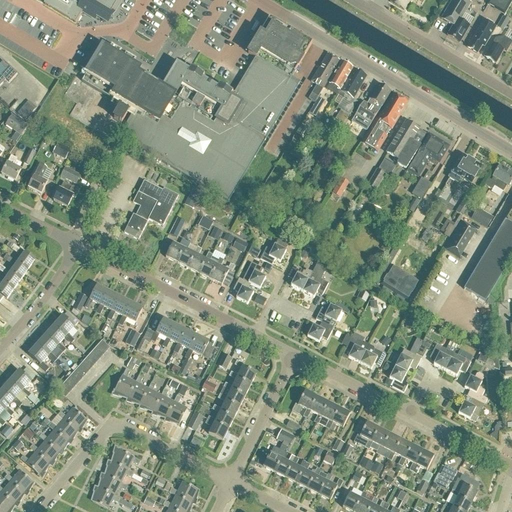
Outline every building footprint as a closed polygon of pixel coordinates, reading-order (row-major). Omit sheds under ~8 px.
[(46,0),(43,5),(75,24),(81,14),(82,13),(95,20),(96,18),(104,23),(109,15),(118,0),(46,0)] [(391,0),(389,3),(403,12),(409,2),(410,3),(411,0),(391,0)] [(452,0),(441,20),(453,27),(447,37),(459,44),(469,27),(460,21),(470,5),(469,4),(471,0),(452,0)] [(511,0),(490,0),(487,6),(503,16),(504,16),(511,1),(511,0)] [(496,28),(503,32),(509,21),(503,17),(496,28)] [(484,21),(467,49),(477,55),(482,46),(484,48),(496,28),(484,21)] [(222,110),(215,121),(212,119),(216,112),(203,104),(204,102),(196,98),(196,99),(183,92),(179,99),(175,96),(181,86),(201,97),(208,85),(196,78),(198,74),(179,63),(162,79),(158,86),(150,81),(144,78),(138,74),(140,70),(132,65),(134,62),(134,61),(133,61),(128,58),(125,56),(125,57),(123,60),(117,57),(119,53),(120,53),(118,52),(113,49),(111,47),(111,48),(109,52),(103,48),(102,48),(96,45),(95,44),(80,69),(84,72),(86,73),(86,74),(84,78),(81,82),(113,101),(110,106),(118,111),(113,119),(121,124),(126,116),(129,110),(133,113),(130,118),(117,139),(121,141),(228,205),(300,84),(291,79),(311,45),(277,24),(271,33),(264,28),(248,55),(255,59),(233,95),(232,94),(224,89),(222,93),(210,86),(203,98),(222,110)] [(504,38),(495,40),(484,58),(495,65),(503,52),(505,54),(511,43),(504,38)] [(206,47),(208,41),(200,39),(198,44),(206,47)] [(339,62),(327,55),(311,83),(317,86),(308,101),(314,104),(339,62)] [(0,85),(5,80),(9,83),(17,75),(2,62),(0,64),(0,85)] [(352,70),(342,64),(329,85),(339,91),(336,96),(346,80),(352,70)] [(346,80),(336,96),(342,100),(336,109),(340,111),(335,119),(343,124),(348,116),(349,116),(357,103),(353,100),(366,78),(354,71),(348,81),(346,80)] [(390,93),(378,86),(369,101),(371,102),(368,107),(363,104),(355,117),(356,118),(364,122),(370,126),(390,93)] [(312,109),(318,113),(330,94),(323,91),(318,99),(314,104),(315,104),(312,109)] [(393,96),(376,124),(374,123),(360,145),(376,154),(386,139),(385,138),(390,130),(391,130),(407,105),(393,96)] [(28,102),(23,108),(31,115),(36,109),(28,102)] [(28,127),(12,116),(5,126),(16,134),(11,141),(15,144),(20,137),(21,137),(28,127)] [(106,120),(100,132),(111,137),(116,124),(106,120)] [(419,131),(406,123),(386,155),(399,163),(397,165),(405,170),(419,148),(411,143),(419,131)] [(447,149),(429,137),(407,172),(416,177),(427,160),(429,162),(428,163),(436,168),(447,149)] [(46,140),(43,144),(49,148),(52,143),(46,140)] [(330,152),(335,157),(344,148),(339,142),(330,152)] [(58,144),(52,155),(65,161),(70,150),(58,144)] [(22,164),(29,168),(36,154),(29,151),(22,164)] [(74,153),(69,162),(76,165),(80,156),(74,153)] [(481,168),(461,156),(447,179),(459,186),(462,180),(471,185),(481,168)] [(1,176),(14,183),(20,172),(13,168),(16,161),(10,158),(7,165),(1,176)] [(33,178),(27,190),(40,196),(46,184),(40,181),(46,170),(37,165),(31,177),(33,178)] [(487,180),(482,188),(490,193),(494,188),(502,193),(506,187),(508,188),(511,180),(511,174),(499,167),(492,179),(493,179),(491,182),(487,180)] [(60,178),(76,186),(80,176),(65,169),(60,178)] [(367,187),(376,192),(385,176),(377,171),(367,187)] [(329,200),(336,204),(349,184),(341,179),(332,195),(329,200)] [(412,195),(421,201),(430,185),(421,180),(412,195)] [(133,216),(123,234),(138,242),(148,221),(162,228),(172,210),(178,197),(164,190),(163,192),(144,182),(138,194),(138,193),(132,204),(140,208),(135,217),(133,216)] [(59,191),(53,202),(67,209),(72,198),(75,199),(79,192),(63,184),(59,191)] [(326,184),(314,200),(322,205),(333,189),(326,184)] [(405,205),(415,190),(406,184),(396,199),(405,205)] [(192,190),(188,199),(195,202),(200,194),(192,190)] [(455,213),(460,216),(456,221),(459,223),(466,212),(469,207),(474,197),(473,197),(470,197),(468,197),(465,198),(464,198),(455,213)] [(341,219),(346,209),(340,206),(334,216),(341,219)] [(469,207),(466,212),(472,215),(474,210),(469,207)] [(511,208),(511,209),(505,221),(504,221),(463,290),(485,303),(511,257),(511,208)] [(477,209),(471,220),(487,229),(493,218),(477,209)] [(172,229),(169,235),(173,237),(177,239),(184,223),(177,220),(175,222),(172,229)] [(444,251),(461,261),(478,233),(462,223),(444,251)] [(214,229),(210,239),(217,242),(222,233),(214,229)] [(426,240),(433,243),(439,232),(432,229),(426,240)] [(402,240),(408,244),(414,236),(407,232),(402,240)] [(230,245),(234,239),(226,235),(222,241),(230,245)] [(382,245),(392,251),(397,243),(387,237),(382,245)] [(279,239),(275,247),(274,247),(271,252),(266,249),(260,261),(267,264),(272,267),(274,261),(280,264),(286,252),(285,252),(289,244),(279,239)] [(237,240),(232,249),(243,254),(248,246),(237,240)] [(172,245),(165,259),(176,265),(184,250),(186,252),(190,245),(183,242),(179,248),(172,245)] [(35,261),(24,254),(13,246),(9,243),(6,247),(17,255),(16,256),(21,259),(17,264),(27,271),(35,261)] [(251,247),(248,254),(257,259),(261,252),(251,247)] [(195,256),(197,258),(201,251),(198,249),(197,249),(193,255),(186,252),(184,250),(176,265),(187,270),(195,256)] [(374,259),(380,263),(386,254),(379,250),(374,259)] [(309,255),(303,252),(299,258),(305,261),(309,255)] [(204,261),(197,258),(195,256),(187,270),(199,276),(206,262),(208,263),(212,256),(208,254),(204,261)] [(27,271),(17,264),(6,256),(3,260),(10,265),(10,266),(14,269),(10,273),(10,274),(20,281),(27,271)] [(199,276),(210,281),(217,267),(219,269),(223,262),(219,260),(218,262),(211,258),(209,263),(208,263),(206,262),(199,276)] [(223,270),(219,269),(217,267),(210,281),(221,287),(222,285),(228,273),(230,275),(234,268),(230,265),(228,268),(225,267),(223,270)] [(260,276),(262,271),(251,265),(245,277),(242,282),(250,286),(259,291),(265,279),(260,276)] [(312,274),(311,274),(302,293),(313,299),(316,294),(322,297),(328,285),(317,280),(323,268),(317,265),(312,274)] [(10,274),(10,273),(0,266),(0,272),(7,278),(3,283),(3,284),(13,291),(20,281),(10,274)] [(392,266),(380,286),(407,303),(419,283),(392,266)] [(305,273),(293,267),(287,279),(293,282),(290,287),(302,293),(311,274),(306,271),(305,273)] [(6,301),(13,291),(3,284),(3,283),(0,280),(0,302),(3,298),(6,301)] [(242,282),(240,281),(234,292),(238,295),(236,300),(247,306),(253,294),(247,292),(250,286),(242,282)] [(108,293),(96,288),(90,301),(88,300),(84,309),(88,311),(92,303),(99,306),(101,307),(108,293)] [(366,304),(369,296),(361,292),(357,299),(366,304)] [(101,307),(99,306),(95,314),(99,317),(103,308),(110,312),(112,313),(119,299),(108,293),(101,307)] [(257,296),(254,304),(263,308),(267,301),(257,296)] [(112,313),(110,312),(106,320),(111,322),(115,314),(122,318),(123,318),(130,305),(119,299),(112,313)] [(76,303),(73,310),(79,313),(83,306),(76,303)] [(327,312),(321,309),(315,321),(321,324),(327,327),(330,322),(335,324),(341,313),(347,316),(350,311),(335,304),(333,308),(330,307),(327,312)] [(123,318),(122,318),(118,326),(122,328),(126,320),(135,324),(142,311),(130,305),(123,318)] [(67,313),(53,328),(65,338),(64,339),(71,345),(74,342),(67,336),(78,323),(67,313)] [(154,334),(153,336),(150,342),(154,344),(158,336),(165,340),(167,340),(174,327),(163,321),(156,334),(154,334)] [(409,322),(404,325),(407,330),(412,327),(409,322)] [(327,327),(321,324),(318,329),(312,327),(306,338),(318,344),(321,339),(327,342),(333,330),(327,327)] [(167,340),(165,340),(161,348),(166,350),(170,342),(177,346),(178,346),(185,332),(174,327),(167,340)] [(53,328),(45,337),(56,348),(55,349),(62,355),(65,351),(58,345),(64,339),(65,338),(53,328)] [(126,345),(133,349),(140,336),(132,332),(126,345)] [(196,338),(185,332),(178,346),(177,346),(167,367),(171,369),(181,348),(188,351),(189,352),(196,338)] [(150,342),(153,336),(147,333),(142,341),(137,351),(143,354),(148,344),(149,344),(150,342)] [(56,348),(45,337),(36,347),(48,357),(47,358),(54,364),(57,361),(50,355),(55,349),(56,348)] [(362,345),(351,339),(346,337),(341,346),(346,348),(345,351),(350,354),(347,359),(359,365),(365,353),(369,346),(365,344),(362,345)] [(189,352),(188,351),(184,360),(185,360),(188,362),(192,353),(208,361),(214,349),(207,346),(208,344),(196,338),(189,352)] [(386,349),(391,343),(386,338),(381,344),(386,349)] [(98,345),(106,353),(110,349),(102,341),(98,345)] [(106,353),(98,345),(95,349),(103,356),(106,353)] [(71,346),(67,351),(74,357),(78,352),(71,346)] [(369,346),(365,353),(359,365),(371,371),(374,365),(379,368),(385,356),(373,351),(373,349),(369,346)] [(453,355),(448,352),(436,346),(430,358),(435,361),(433,366),(444,372),(453,355)] [(48,357),(36,347),(28,356),(39,366),(38,367),(45,374),(48,370),(42,364),(47,358),(48,357)] [(95,349),(91,353),(99,360),(103,356),(95,349)] [(160,355),(153,351),(149,358),(157,362),(160,355)] [(403,351),(394,368),(406,374),(409,369),(415,372),(420,360),(403,351)] [(99,360),(91,353),(88,357),(96,364),(99,360)] [(470,364),(453,355),(444,372),(456,378),(459,372),(464,375),(470,364)] [(218,367),(226,371),(232,360),(224,356),(218,367)] [(96,364),(88,357),(84,361),(92,368),(96,364)] [(131,359),(129,363),(135,366),(138,368),(140,364),(131,359)] [(188,362),(185,360),(178,375),(184,378),(192,363),(188,362)] [(92,368),(84,361),(81,365),(89,372),(92,368)] [(129,363),(126,369),(133,372),(135,366),(129,363)] [(250,387),(256,375),(242,369),(243,366),(236,363),(234,367),(241,370),(237,377),(236,380),(250,387)] [(81,365),(77,369),(86,376),(89,372),(81,365)] [(147,376),(151,368),(146,365),(142,373),(147,376)] [(174,367),(171,372),(178,375),(180,370),(174,367)] [(406,374),(394,368),(389,380),(394,383),(391,388),(403,394),(409,383),(403,380),(406,374)] [(19,372),(10,382),(21,393),(20,394),(25,398),(35,407),(39,402),(31,395),(30,396),(23,390),(35,377),(26,369),(21,375),(19,372)] [(77,369),(74,372),(82,380),(86,376),(77,369)] [(125,371),(115,391),(114,391),(113,394),(112,394),(111,397),(118,399),(118,398),(126,401),(126,402),(135,384),(126,379),(130,373),(125,371)] [(82,380),(74,372),(71,376),(79,383),(82,380)] [(236,380),(237,377),(231,374),(229,378),(235,381),(232,388),(230,391),(245,398),(250,387),(236,380)] [(477,376),(474,380),(470,378),(464,390),(469,392),(466,398),(484,407),(487,401),(481,398),(484,392),(478,389),(483,380),(482,376),(479,375),(477,376)] [(71,376),(67,380),(75,387),(79,383),(71,376)] [(135,384),(126,402),(125,404),(131,405),(139,407),(138,409),(148,390),(139,386),(142,379),(138,377),(135,384)] [(67,380),(64,384),(72,391),(75,387),(67,380)] [(387,380),(384,386),(389,389),(392,383),(387,380)] [(10,382),(1,392),(13,402),(12,403),(19,409),(22,406),(20,404),(25,398),(20,394),(21,393),(10,382)] [(176,391),(179,385),(172,382),(169,388),(176,391)] [(72,391),(64,384),(60,388),(68,395),(72,391)] [(148,390),(138,409),(138,410),(144,412),(144,411),(152,414),(151,415),(161,397),(160,397),(152,392),(155,386),(151,384),(148,390)] [(225,385),(223,389),(220,396),(226,399),(225,402),(239,409),(245,398),(230,391),(232,388),(225,385)] [(182,387),(178,396),(183,398),(188,390),(182,387)] [(68,395),(60,388),(57,392),(64,399),(65,399),(68,395)] [(161,397),(151,415),(151,417),(157,419),(157,418),(164,420),(164,423),(165,421),(174,404),(173,403),(165,399),(168,393),(164,390),(160,397),(161,397)] [(1,392),(0,393),(0,407),(4,411),(3,413),(10,419),(13,415),(6,409),(12,403),(13,402),(1,392)] [(57,392),(53,396),(61,403),(64,399),(57,392)] [(316,398),(305,393),(298,406),(295,405),(292,412),(299,416),(302,409),(306,411),(309,413),(316,398)] [(226,399),(220,396),(217,400),(224,403),(221,410),(219,413),(233,420),(239,409),(225,402),(226,399)] [(174,404),(165,421),(164,423),(169,425),(169,424),(178,427),(187,410),(177,405),(181,399),(176,397),(173,403),(174,404)] [(463,404),(458,415),(475,424),(484,407),(466,398),(464,397),(461,402),(463,404)] [(306,411),(303,418),(307,420),(310,413),(317,417),(320,418),(327,404),(316,398),(309,413),(306,411)] [(320,418),(317,417),(314,423),(318,425),(321,419),(328,422),(331,424),(338,410),(327,404),(320,418)] [(0,429),(1,428),(2,428),(10,419),(3,413),(4,411),(0,407),(0,429)] [(219,413),(221,410),(214,407),(212,411),(218,414),(215,421),(214,424),(228,431),(233,420),(219,413)] [(81,426),(85,421),(72,410),(66,418),(60,413),(57,417),(62,422),(63,421),(76,432),(76,433),(79,435),(83,428),(81,426)] [(331,424),(328,422),(325,429),(332,433),(335,426),(342,429),(349,415),(338,410),(331,424)] [(196,433),(203,418),(194,414),(187,429),(196,433)] [(208,418),(206,422),(205,425),(211,428),(208,435),(222,443),(228,431),(214,424),(215,421),(208,418)] [(45,420),(42,423),(48,428),(51,424),(45,420)] [(72,437),(76,433),(76,432),(63,421),(62,422),(56,429),(51,424),(48,428),(53,433),(53,432),(66,443),(70,446),(74,439),(74,438),(72,437)] [(289,422),(286,428),(297,434),(300,427),(289,422)] [(378,430),(366,424),(359,438),(357,437),(353,444),(357,446),(361,439),(368,442),(371,444),(378,430)] [(472,435),(475,431),(465,424),(462,429),(472,435)] [(7,426),(0,433),(6,439),(12,432),(7,426)] [(27,430),(23,435),(29,441),(34,436),(27,430)] [(371,444),(368,442),(364,449),(368,451),(370,449),(376,453),(379,448),(382,449),(389,435),(378,430),(371,444)] [(281,431),(276,441),(288,447),(293,437),(281,431)] [(53,432),(53,433),(47,440),(41,435),(38,439),(44,444),(44,443),(57,454),(57,455),(61,457),(65,450),(64,450),(62,448),(66,443),(53,432)] [(382,449),(379,448),(376,453),(375,455),(379,457),(383,450),(390,454),(393,455),(400,441),(397,440),(398,438),(391,435),(390,436),(389,435),(382,449)] [(17,441),(11,448),(17,453),(23,447),(17,441)] [(332,451),(339,455),(344,444),(337,441),(332,451)] [(393,455),(390,454),(386,460),(391,463),(394,456),(401,459),(404,461),(411,446),(400,441),(393,455)] [(57,455),(57,454),(44,443),(44,444),(38,451),(32,446),(29,450),(34,455),(35,454),(48,465),(52,468),(56,461),(55,461),(53,459),(57,455)] [(341,457),(348,460),(348,459),(350,461),(353,455),(351,453),(353,449),(346,446),(341,457)] [(404,461),(401,459),(398,466),(405,470),(408,463),(412,465),(415,466),(422,452),(411,446),(404,461)] [(140,463),(119,452),(120,450),(117,450),(117,449),(114,448),(112,455),(113,455),(111,463),(107,462),(127,472),(132,464),(138,467),(140,463)] [(284,462),(287,455),(273,448),(262,469),(274,475),(281,460),(284,462)] [(319,458),(322,452),(317,449),(313,456),(319,458)] [(415,466),(412,465),(409,472),(416,475),(419,468),(426,472),(433,458),(422,452),(415,466)] [(322,460),(323,461),(324,461),(323,463),(332,467),(337,458),(327,453),(325,458),(323,457),(322,460)] [(35,454),(34,455),(28,462),(23,457),(20,461),(38,476),(37,477),(41,480),(46,472),(44,470),(48,465),(35,454)] [(287,464),(284,462),(281,460),(274,475),(285,480),(292,466),(295,467),(298,461),(291,457),(287,464)] [(365,459),(361,468),(369,472),(373,465),(371,465),(372,463),(365,459)] [(342,468),(351,470),(352,462),(343,461),(342,468)] [(101,475),(121,485),(125,476),(131,480),(134,475),(127,472),(107,462),(106,468),(104,476),(101,475)] [(292,466),(285,480),(296,486),(303,471),(306,473),(309,466),(302,462),(298,469),(295,467),(292,466)] [(378,477),(383,468),(376,464),(375,466),(373,466),(370,473),(378,477)] [(457,473),(445,467),(443,470),(441,469),(433,484),(446,490),(449,483),(451,484),(457,473)] [(310,475),(306,473),(303,471),(296,486),(307,491),(314,477),(317,479),(320,473),(320,472),(316,470),(315,473),(312,472),(310,475)] [(147,481),(150,475),(143,472),(140,478),(147,481)] [(423,495),(433,476),(426,472),(421,483),(418,481),(416,484),(420,485),(416,492),(417,493),(416,495),(422,497),(423,495)] [(28,489),(32,484),(19,473),(12,481),(7,476),(4,480),(9,484),(10,484),(23,495),(22,495),(26,498),(30,491),(30,490),(28,489)] [(320,473),(317,479),(314,477),(307,491),(318,497),(325,483),(328,484),(332,477),(327,475),(327,477),(320,473)] [(355,474),(351,481),(357,484),(361,477),(355,474)] [(94,487),(94,488),(114,498),(114,497),(119,489),(125,492),(127,488),(121,485),(101,475),(99,480),(100,481),(97,488),(94,487)] [(457,481),(455,485),(454,488),(460,491),(458,495),(457,498),(471,505),(477,494),(475,493),(479,486),(461,477),(459,482),(457,481)] [(162,490),(166,484),(158,480),(155,486),(162,490)] [(335,488),(328,484),(325,483),(318,497),(329,503),(336,489),(339,490),(343,483),(338,481),(335,488)] [(10,484),(9,484),(3,492),(0,488),(0,495),(13,506),(17,509),(21,502),(20,501),(18,500),(22,495),(23,495),(10,484)] [(171,490),(168,494),(175,497),(190,505),(195,505),(197,498),(194,497),(197,492),(192,489),(182,484),(177,493),(171,490)] [(156,489),(150,486),(149,490),(140,487),(136,496),(143,498),(144,494),(159,500),(161,495),(155,493),(156,489)] [(93,494),(92,496),(90,502),(107,511),(112,502),(118,505),(121,501),(114,497),(114,498),(94,488),(92,493),(93,494)] [(379,500),(382,491),(376,489),(373,499),(379,500)] [(349,495),(342,509),(347,511),(354,511),(360,501),(363,502),(367,495),(360,492),(356,498),(349,495)] [(457,498),(458,495),(452,492),(450,496),(456,500),(453,506),(452,509),(457,511),(467,511),(471,505),(457,498)] [(401,493),(397,500),(402,503),(406,496),(401,493)] [(0,511),(11,511),(9,511),(13,506),(0,495),(0,511)] [(367,495),(363,502),(360,501),(354,511),(368,511),(371,506),(374,508),(378,501),(367,495)] [(162,507),(168,510),(172,511),(190,511),(188,510),(190,505),(175,497),(171,506),(164,502),(162,507)] [(152,510),(155,504),(146,499),(143,505),(152,510)] [(371,506),(368,511),(382,511),(383,511),(382,511),(386,511),(389,507),(382,503),(378,510),(374,508),(371,506)] [(453,506),(446,503),(444,507),(451,511),(450,511),(457,511),(452,509),(453,506)]
